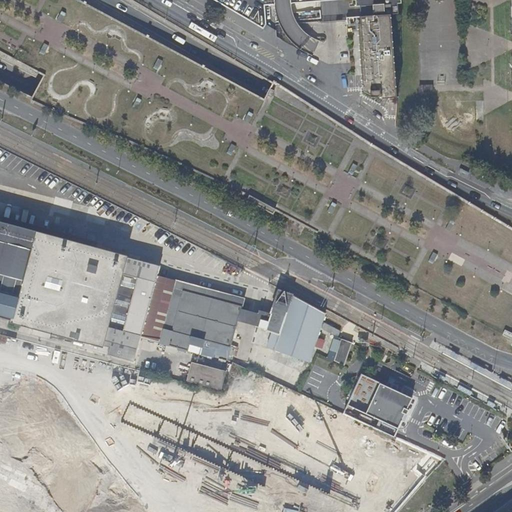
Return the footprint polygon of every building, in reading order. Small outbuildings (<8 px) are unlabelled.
[(402,3),(401,0),(215,0),(263,28),(266,23),(265,5),(343,0),(355,0),(356,7),(360,7),(361,17),(360,17),(360,24),(358,24),(364,92),(371,95),(371,98),(375,97),(383,101),(384,98),(389,98),(397,98),(391,15),(399,14),(398,3),(402,3)] [(384,98),(383,101),(380,106),(384,108),(389,98),(384,98)] [(236,146),(232,144),(226,153),(231,156),(236,146)] [(357,166),(353,163),(348,173),(352,175),(357,166)] [(248,199),(274,214),(276,209),(250,196),(248,199)] [(336,204),(332,202),(327,211),(331,214),(336,204)] [(455,222),(451,220),(445,229),(450,232),(455,222)] [(134,361),(140,337),(157,275),(160,266),(0,222),(0,317),(21,323),(19,330),(30,333),(32,326),(34,327),(32,334),(49,338),(51,331),(86,340),(84,348),(134,361)] [(438,254),(433,252),(428,262),(433,264),(438,254)] [(157,275),(140,337),(160,343),(177,281),(157,275)] [(230,347),(238,322),(241,309),(242,306),(183,290),(186,282),(177,280),(177,281),(160,343),(166,344),(165,351),(177,354),(179,348),(200,353),(204,340),(211,342),(210,345),(218,347),(219,344),(230,347)] [(183,290),(242,306),(244,298),(186,282),(183,290)] [(301,369),(303,370),(306,371),(313,350),(308,347),(292,340),(293,336),(295,331),(302,311),(305,301),(292,294),(279,290),(272,313),(259,310),(259,313),(255,326),(267,329),(279,333),(274,349),(271,358),(301,369)] [(308,347),(313,350),(321,327),(326,313),(305,301),(302,311),(295,331),(293,336),(292,340),(308,347)] [(241,309),(238,322),(255,326),(259,313),(241,309)] [(340,331),(323,322),(321,327),(338,336),(340,331)] [(353,343),(341,338),(333,360),(345,365),(353,343)] [(221,388),(226,371),(192,362),(188,380),(221,388)] [(302,379),(304,380),(310,365),(309,365),(306,371),(302,379)] [(361,374),(347,404),(397,428),(411,397),(361,374)] [(345,409),(343,413),(356,420),(393,437),(395,432),(397,428),(347,404),(345,409)]
